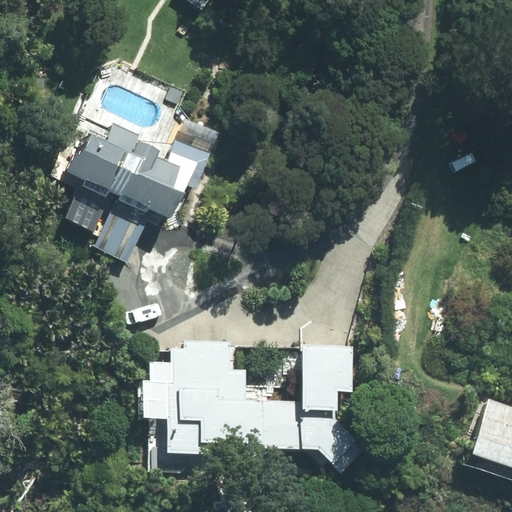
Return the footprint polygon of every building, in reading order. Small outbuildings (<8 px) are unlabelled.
[(175,0),(198,14),(207,0),(175,0)] [(63,163),(55,181),(72,188),(60,217),(76,223),(86,199),(97,204),(99,200),(109,204),(88,254),(123,268),(142,221),(159,228),(169,205),(171,206),(178,191),(188,195),(203,159),(170,145),(159,170),(145,164),(147,158),(130,150),(135,139),(108,128),(97,153),(77,145),(68,165),(63,163)] [(143,302),(116,315),(123,330),(150,318),(143,302)] [(214,404),(214,354),(212,354),(172,354),(172,361),(159,361),(159,372),(158,397),(167,398),(166,426),(154,426),(154,461),(188,460),(188,449),(242,451),(242,454),(304,457),(325,479),(345,460),(316,431),(316,397),(333,397),(334,360),(291,359),(289,416),(227,415),(227,404),(214,404)] [(462,462),(511,480),(511,413),(483,403),(462,462)]
